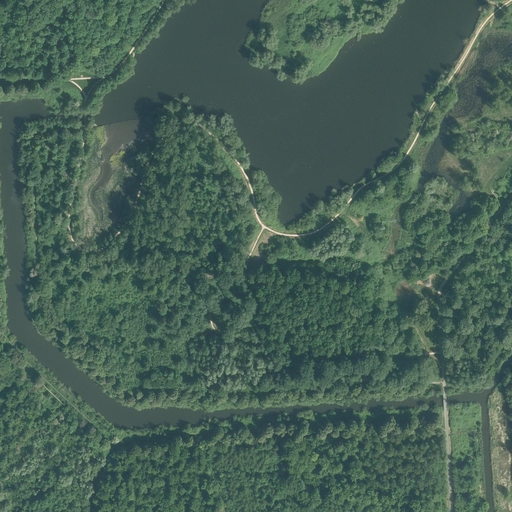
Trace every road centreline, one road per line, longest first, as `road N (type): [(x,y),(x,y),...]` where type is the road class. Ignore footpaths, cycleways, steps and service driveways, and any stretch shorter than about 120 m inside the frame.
road 1 (track): [(443,381),(129,398),(46,321),(107,355),(217,323),(207,273),(238,262),(263,221)]
road 2 (track): [(216,323),(311,346),(442,353)]
road 3 (track): [(281,430),(410,423)]
